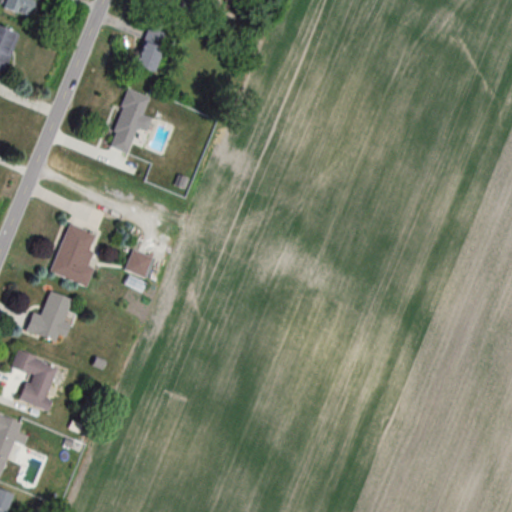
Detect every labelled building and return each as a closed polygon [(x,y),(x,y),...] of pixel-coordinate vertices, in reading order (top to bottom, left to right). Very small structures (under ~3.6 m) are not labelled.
[(0,7),(29,17),(34,0),(0,0),(0,7)] [(18,34),(0,26),(0,71),(2,72),(18,34)] [(154,73),(168,35),(148,27),(134,65),(154,73)] [(108,148),(127,154),(135,128),(146,132),(150,118),(142,116),(149,96),(126,89),(108,148)] [(49,273),(86,287),(93,268),(85,265),(97,235),(68,223),(49,273)] [(123,269),(144,279),(153,258),(133,249),(123,269)] [(24,330),(61,342),(74,300),(48,292),(41,315),(30,312),(24,330)] [(48,412),(52,399),(45,397),(57,365),(16,350),(10,368),(29,374),(19,401),(48,412)] [(0,475),(13,442),(23,446),(27,436),(18,432),(21,423),(0,414),(0,475)] [(0,490),(0,511),(6,511),(12,494),(0,490)]
